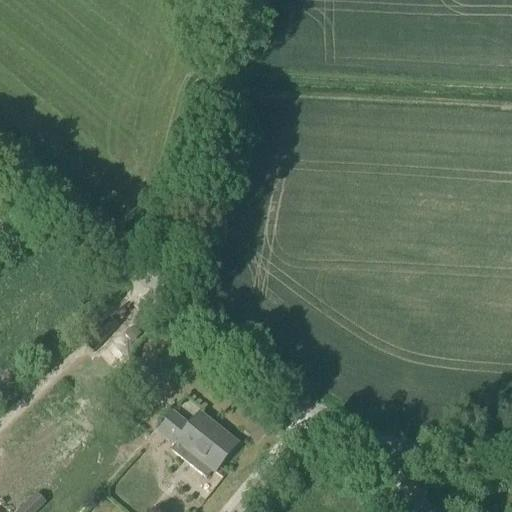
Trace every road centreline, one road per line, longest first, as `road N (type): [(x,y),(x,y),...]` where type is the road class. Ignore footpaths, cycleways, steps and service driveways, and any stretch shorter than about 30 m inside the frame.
road 1 (unclassified): [(371,443),(288,397),(0,165)]
road 2 (unclassified): [(511,458),(371,443)]
